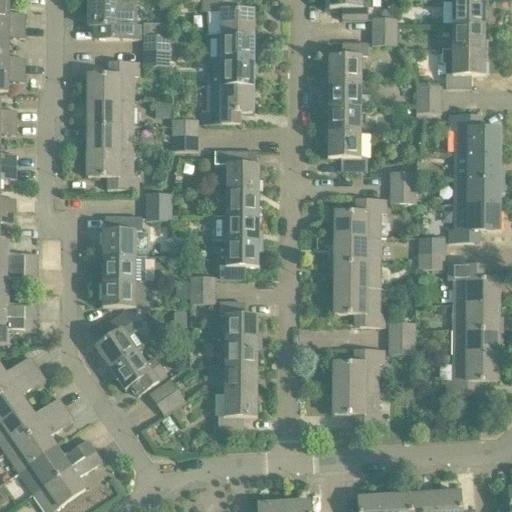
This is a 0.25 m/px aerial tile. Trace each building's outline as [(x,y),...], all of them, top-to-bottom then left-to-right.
[(209,14),(209,39),(253,39),(253,13),(228,13),(228,0),(203,0),(203,14),(209,14)] [(362,0),(329,0),(329,11),(343,12),(342,24),(368,24),(368,11),(362,11),(362,0)] [(453,3),(452,28),(485,28),(485,3),(453,3)] [(133,4),(89,4),(89,30),(99,30),(99,34),(100,34),(100,43),(140,43),(140,29),(133,29),(133,4)] [(0,29),(25,29),(25,17),(9,17),(9,7),(0,7),(0,29)] [(372,22),(372,36),(397,36),(397,23),(372,22)] [(452,28),(452,53),(485,54),(485,28),(452,28)] [(0,51),(9,51),(9,42),(25,42),(25,29),(0,29),(0,51)] [(397,36),(372,36),(372,49),(397,50),(397,36)] [(144,39),(144,54),(169,55),(169,39),(144,39)] [(209,39),(209,65),(257,65),(257,55),(253,55),(253,39),(209,39)] [(329,59),(329,85),(361,86),(361,61),(367,61),(368,47),(342,47),(342,59),(329,59)] [(0,51),(0,73),(24,73),(25,61),(9,61),(9,51),(0,51)] [(485,54),(452,53),(444,53),(444,67),(446,67),(446,92),(471,92),(471,80),(484,80),(485,54)] [(169,55),(144,54),(143,70),(169,70),(169,55)] [(89,78),(88,104),(133,104),(133,79),(139,79),(139,66),(114,65),(114,78),(89,78)] [(209,65),(209,90),(253,90),(253,75),(257,75),(257,65),(209,65)] [(24,73),(0,73),(0,95),(8,96),(8,86),(24,86),(24,73)] [(329,85),(328,111),(361,111),(361,86),(329,85)] [(253,90),(209,90),(208,115),(202,115),(202,128),(240,129),(240,116),(253,116),(253,90)] [(416,90),(416,103),(441,103),(442,90),(416,90)] [(0,126),(16,126),(16,114),(0,114),(0,104),(0,103),(0,126)] [(441,103),(416,103),(416,117),(441,117),(441,103)] [(84,119),(84,129),(132,130),(133,104),(88,104),(88,119),(84,119)] [(325,127),(325,136),(361,136),(361,111),(328,111),(328,127),(325,127)] [(456,133),(456,158),(500,158),(500,132),(475,131),(475,119),(450,119),(450,132),(456,133)] [(173,124),(172,139),(198,140),(198,124),(173,124)] [(0,141),(0,139),(16,139),(16,126),(0,126),(0,141)] [(88,139),(88,154),(132,155),(132,130),(84,129),(84,139),(88,139)] [(361,136),(325,136),(325,145),(328,145),(328,162),(341,162),(341,175),(366,175),(366,162),(360,161),(361,136)] [(198,140),(172,139),(172,155),(198,155),(198,140)] [(132,155),(88,154),(88,181),(107,181),(107,193),(138,194),(138,180),(132,180),(132,155)] [(227,169),(227,194),(259,194),(259,168),(257,168),(257,155),(215,155),(215,169),(227,169)] [(0,170),(16,170),(16,158),(0,158),(0,170)] [(456,158),(455,183),(504,183),(504,173),(500,173),(500,158),(456,158)] [(0,182),(16,183),(16,170),(0,170),(0,182)] [(390,176),(390,192),(416,192),(416,176),(390,176)] [(455,183),(455,208),(499,208),(499,193),(504,193),(504,183),(455,183)] [(416,192),(390,192),(390,208),(415,208),(416,192)] [(227,194),(226,219),(259,219),(259,194),(227,194)] [(146,198),(146,211),(171,211),(172,198),(146,198)] [(0,214),(15,214),(16,202),(0,202),(0,214)] [(335,215),(335,241),(379,242),(379,217),(386,217),(386,203),(361,203),(361,215),(335,215)] [(499,208),(455,208),(455,233),(449,233),(448,247),(474,247),(474,234),(499,235),(499,208)] [(171,211),(146,211),(146,225),(171,225),(171,211)] [(15,214),(0,214),(0,226),(15,227),(15,214)] [(214,244),(226,245),(259,245),(259,219),(226,219),(214,219),(214,244)] [(103,234),(103,260),(135,260),(136,235),(142,235),(142,222),(105,221),(105,234),(103,234)] [(331,256),(330,266),(379,267),(379,242),(335,241),(335,256),(331,256)] [(419,242),(419,258),(444,258),(444,242),(419,242)] [(0,245),(0,271),(38,272),(38,259),(8,258),(8,245),(0,245)] [(259,245),(226,245),(226,270),(220,270),(220,283),(245,283),(245,271),(258,271),(259,245)] [(444,258),(419,258),(419,274),(444,274),(444,258)] [(103,260),(103,285),(147,286),(147,260),(135,260),(103,260)] [(335,277),(335,292),(379,292),(379,267),(330,266),(330,277),(335,277)] [(454,283),(454,308),(498,309),(499,283),(485,282),(486,270),(448,269),(448,283),(454,283)] [(0,271),(0,296),(8,297),(8,284),(38,285),(38,272),(0,271)] [(190,281),(190,294),(215,295),(216,281),(190,281)] [(147,286),(103,285),(103,312),(147,312),(147,286)] [(379,292),(335,292),(335,318),(360,318),(360,331),(385,331),(385,317),(379,317),(379,292)] [(215,295),(190,294),(190,308),(215,308),(215,295)] [(0,296),(0,321),(37,322),(38,309),(8,309),(8,297),(0,296)] [(225,320),(225,345),(262,345),(262,336),(258,336),(258,319),(245,319),(245,306),(220,306),(219,320),(225,320)] [(454,308),(454,334),(503,334),(503,324),(498,324),(498,309),(454,308)] [(95,351),(110,372),(137,354),(149,345),(146,340),(141,336),(136,335),(123,316),(94,336),(101,347),(95,351)] [(37,322),(0,321),(0,347),(7,348),(7,335),(37,335),(37,322)] [(389,327),(389,343),(414,343),(414,327),(389,327)] [(454,334),(454,359),(498,359),(498,344),(503,344),(503,334),(454,334)] [(414,343),(389,343),(389,358),(414,358),(414,343)] [(225,345),(225,370),(258,370),(258,354),(262,354),(262,345),(225,345)] [(137,354),(110,372),(125,394),(131,390),(138,400),(168,380),(155,361),(146,367),(137,354)] [(334,366),(334,392),(378,393),(378,367),(385,368),(385,354),(359,354),(359,366),(334,366)] [(498,359),(454,359),(453,384),(447,384),(447,397),(472,398),(472,385),(498,385),(498,359)] [(0,397),(38,371),(30,360),(6,378),(0,369),(0,397)] [(225,370),(225,395),(257,395),(258,370),(225,370)] [(0,397),(0,428),(27,409),(20,399),(45,382),(38,371),(0,397)] [(149,397),(157,408),(178,394),(170,383),(149,397)] [(378,393),(334,392),(334,418),(359,419),(359,432),(384,433),(384,417),(378,417),(378,393)] [(178,394),(157,408),(164,419),(185,405),(178,394)] [(257,395),(225,395),(224,420),(218,420),(218,434),(244,434),(244,422),(257,422),(257,395)] [(0,428),(0,446),(6,455),(66,413),(59,402),(34,419),(27,409),(0,428)] [(6,455),(20,476),(56,451),(49,441),(74,423),(66,413),(6,455)] [(20,476),(34,496),(95,454),(88,443),(63,460),(56,451),(20,476)] [(95,454),(34,496),(45,511),(57,511),(85,493),(78,482),(103,465),(95,454)] [(419,493),(409,494),(410,511),(435,511),(435,497),(419,498),(419,493)] [(399,499),(384,500),(385,511),(410,511),(409,494),(399,494),(399,499)] [(461,511),(461,495),(435,497),(435,511),(461,511)] [(385,511),(384,500),(358,501),(358,511),(385,511)]
